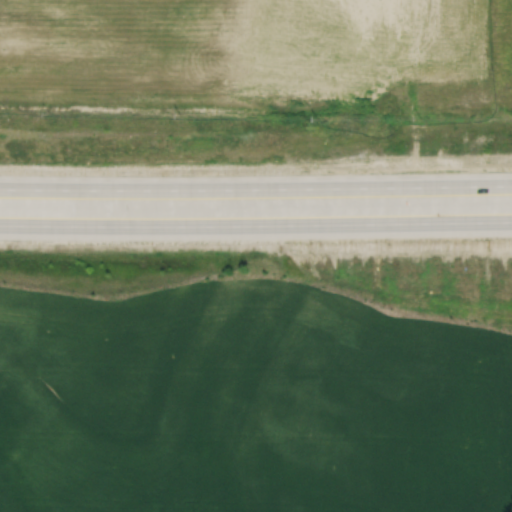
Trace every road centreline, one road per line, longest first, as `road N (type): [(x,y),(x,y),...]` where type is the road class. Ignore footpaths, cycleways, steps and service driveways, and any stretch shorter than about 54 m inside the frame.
road 1 (trunk): [(511,184),(0,187)]
road 2 (trunk): [(0,223),(511,220)]
